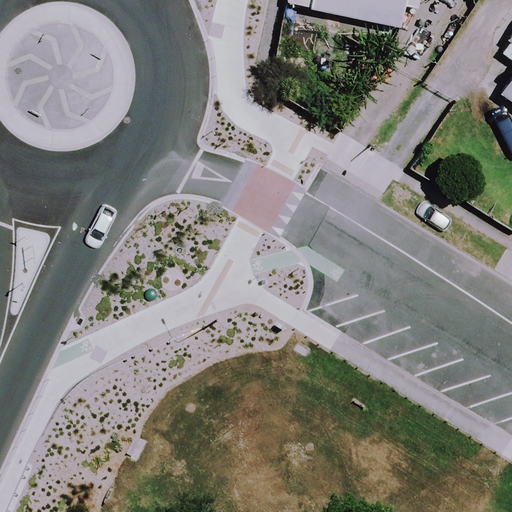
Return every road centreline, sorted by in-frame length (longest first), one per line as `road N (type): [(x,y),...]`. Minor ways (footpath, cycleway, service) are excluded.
road 1 (residential): [(352,235),(511,333)]
road 2 (secondary): [(241,0),(243,56),(223,117),(183,168)]
road 3 (residential): [(352,235),(281,198),(183,168)]
road 4 (secondary): [(183,168),(129,203),(65,217),(32,212)]
